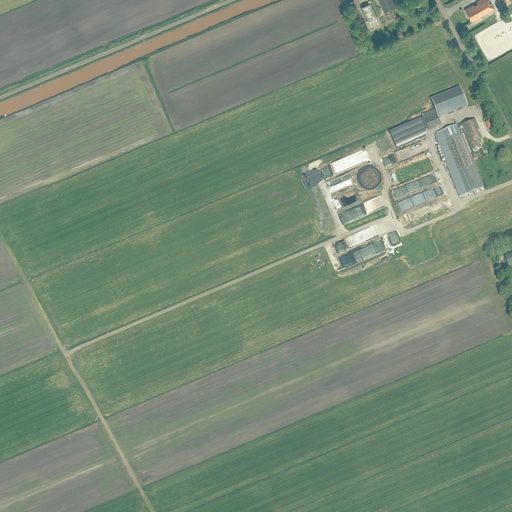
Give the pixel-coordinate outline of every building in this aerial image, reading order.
[(378,0),(387,19),(395,15),(392,9),(397,7),(394,2),(392,0),(378,0)] [(471,21),(494,8),(489,0),(479,0),(476,2),(477,3),(474,5),(473,4),(464,9),(471,21)] [(376,16),(370,3),(361,7),(367,20),(376,16)] [(431,100),(439,119),(450,115),(468,108),(460,88),(431,100)] [(434,110),(422,116),(423,118),(388,133),(395,149),(426,136),(423,130),(427,128),(428,131),(441,126),(437,118),(434,110)] [(474,120),(439,134),(436,135),(435,138),(459,198),(483,189),(462,135),(465,134),(471,152),(479,149),(477,142),(481,141),(480,135),(478,136),(477,131),(478,131),(474,120)] [(485,123),(488,130),(493,128),(490,121),(489,122),(485,123)] [(422,140),(416,143),(420,153),(426,150),(422,140)] [(378,157),(380,166),(402,161),(399,152),(378,157)] [(384,172),(388,186),(403,181),(402,177),(419,172),(417,166),(421,165),(420,164),(428,161),(427,159),(384,172)] [(357,182),(358,183),(358,184),(359,185),(359,186),(360,187),(361,188),(362,189),(363,189),(364,190),(365,190),(366,191),(367,191),(368,191),(369,191),(370,191),(371,191),(372,191),(373,191),(374,190),(375,190),(375,189),(376,189),(377,188),(378,187),(379,186),(380,185),(380,184),(380,183),(381,182),(381,181),(381,180),(381,179),(381,178),(381,177),(380,176),(380,175),(380,174),(379,173),(379,172),(378,171),(377,171),(376,170),(376,169),(375,169),(374,168),(373,168),(372,168),(371,168),(370,167),(369,167),(367,167),(366,168),(365,168),(364,168),(363,169),(362,170),(361,171),(360,171),(360,172),(359,173),(358,174),(358,175),(358,176),(357,177),(357,178),(357,179),(357,180),(357,181),(357,182)] [(391,188),(394,198),(405,195),(405,197),(410,195),(409,194),(429,189),(428,184),(420,186),(419,181),(391,188)] [(361,201),(363,205),(371,201),(369,197),(361,201)] [(405,223),(446,209),(442,199),(435,201),(434,198),(415,204),(417,209),(402,214),(405,223)] [(365,210),(366,213),(377,209),(378,209),(381,208),(379,204),(365,210)] [(390,240),(399,236),(390,213),(378,218),(379,221),(377,222),(381,233),(387,231),(390,240)] [(374,227),(330,242),(334,253),(377,237),(374,227)]
